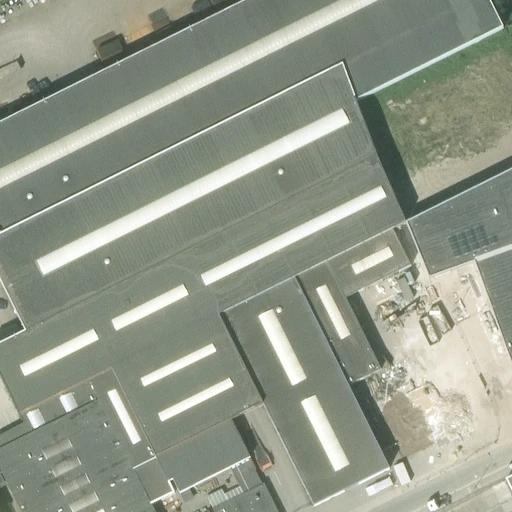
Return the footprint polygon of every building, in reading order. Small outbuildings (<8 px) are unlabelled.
[(253,0),(0,126),(0,284),(25,335),(0,347),(0,379),(19,418),(89,383),(133,472),(231,422),(263,407),(313,508),(388,471),(347,388),(295,283),(296,283),(315,272),(336,262),(356,251),(377,240),(392,232),(405,226),(376,160),(355,104),(502,31),(486,0),(253,0)] [(511,172),(405,225),(425,275),(428,282),(473,266),(511,372),(511,172)] [(392,232),(377,240),(402,288),(425,275),(405,225),(405,226),(392,232)] [(377,240),(356,251),(381,298),(402,288),(377,240)] [(356,251),(336,262),(361,309),(381,298),(356,251)] [(336,262),(315,272),(340,320),(361,309),(336,262)] [(315,272),(296,283),(320,331),(340,320),(315,272)] [(448,333),(422,346),(444,389),(467,378),(448,333)] [(422,346),(403,355),(425,398),(444,389),(422,346)] [(403,355),(384,365),(406,408),(425,398),(403,355)] [(384,365),(365,374),(387,417),(406,408),(384,365)] [(365,374),(346,384),(368,427),(387,417),(365,374)] [(467,378),(444,389),(465,432),(485,422),(467,378)] [(23,425),(0,437),(0,471),(20,511),(153,511),(151,506),(133,472),(89,383),(19,418),(23,425)] [(444,389),(425,398),(446,442),(465,432),(444,389)] [(425,398),(406,408),(427,451),(446,442),(425,398)] [(406,408),(387,417),(408,461),(427,451),(406,408)] [(387,417),(368,427),(389,470),(408,461),(387,417)] [(231,422),(133,472),(151,506),(174,495),(168,484),(172,482),(179,495),(230,470),(235,480),(239,489),(243,496),(227,504),(213,511),(275,511),(263,487),(232,424),(231,422)]
